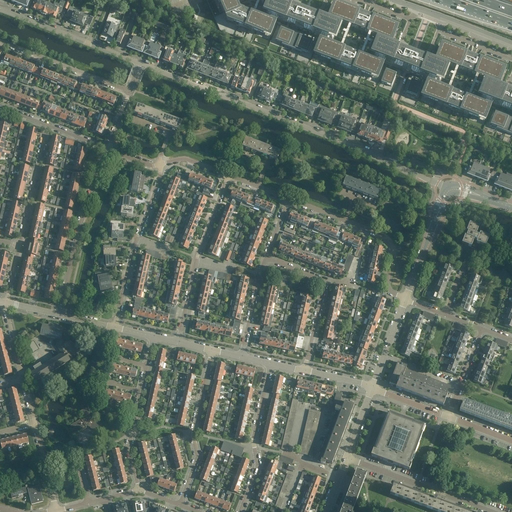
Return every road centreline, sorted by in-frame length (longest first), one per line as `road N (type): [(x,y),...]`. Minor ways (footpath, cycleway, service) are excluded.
road 1 (unclassified): [(446,187),(141,62)]
road 2 (residential): [(177,341),(226,174)]
road 3 (residential): [(59,315),(82,213),(108,149)]
road 4 (residential): [(114,327),(162,161)]
road 5 (residential): [(180,504),(197,460),(192,433),(211,349)]
road 6 (residential): [(306,371),(326,285),(265,258)]
road 7 (residential): [(239,511),(257,463),(253,440),(270,363)]
road 8 (residential): [(488,511),(346,458)]
road 9 (residential): [(141,62),(0,9)]
road 10 (residential): [(0,41),(129,91)]
road 11 (residential): [(19,245),(46,125)]
road 12 (residential): [(344,220),(394,245),(387,288),(405,299)]
